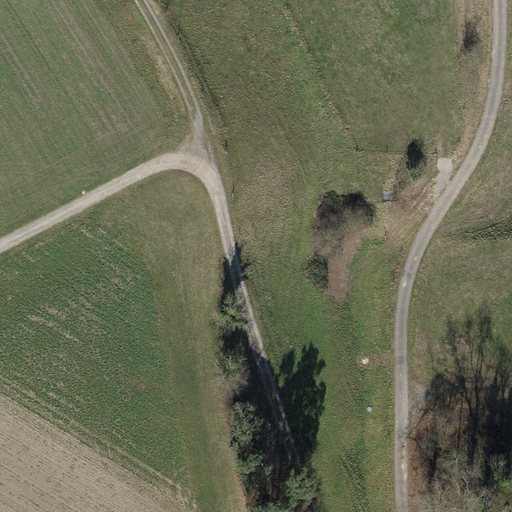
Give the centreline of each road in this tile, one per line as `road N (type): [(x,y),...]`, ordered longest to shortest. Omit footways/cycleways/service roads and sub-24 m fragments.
road 1 (track): [(0,249),(132,176),(201,150),(265,395),(306,511)]
road 2 (track): [(502,0),(489,111),(430,217),(396,304),(409,511)]
road 3 (track): [(201,150),(192,116),(131,0)]
